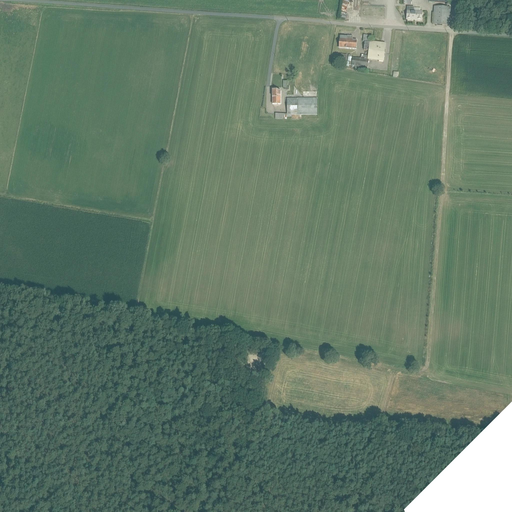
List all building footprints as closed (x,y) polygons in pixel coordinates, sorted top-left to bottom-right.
[(433,25),(449,26),(450,8),(434,7),(433,25)] [(406,20),(423,21),(424,9),(407,8),(406,20)] [(338,48),(356,49),(356,37),(338,36),(338,48)] [(363,61),(354,60),(353,67),(376,69),(377,66),(394,68),(396,53),(388,52),(389,43),(371,41),(372,37),(366,36),(365,44),(366,44),(365,52),(372,53),(372,58),(364,57),(363,61)] [(352,57),(342,56),(341,66),(351,67),(352,57)] [(272,104),(280,105),(280,91),(272,91),(272,104)] [(318,116),(318,99),(286,99),(286,113),(275,113),(275,119),(289,119),(289,116),(318,116)]
